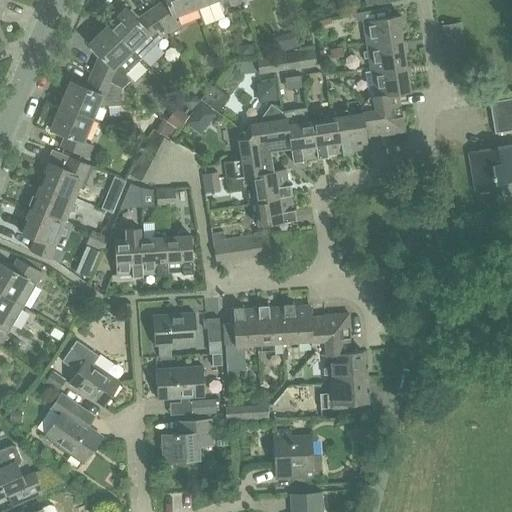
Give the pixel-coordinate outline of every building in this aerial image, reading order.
[(164,0),(150,10),(167,34),(179,26),(173,17),(196,8),(193,0),(164,0)] [(201,18),(241,1),(240,0),(193,0),(196,8),(201,18)] [(155,42),(167,34),(150,10),(137,19),(125,7),(106,25),(139,59),(155,42)] [(367,47),(404,41),(404,40),(402,40),(400,26),(402,25),(400,15),(387,17),(386,9),(355,14),(355,19),(359,21),(363,20),(365,33),(367,47)] [(449,24),(451,36),(464,34),(462,22),(449,24)] [(449,24),(442,25),(449,73),(469,70),(464,34),(451,36),(449,24)] [(131,80),(124,73),(139,59),(106,25),(88,43),(99,55),(91,73),(117,87),(118,86),(122,89),(131,80)] [(276,54),(298,46),(293,32),(271,40),(276,54)] [(371,71),(408,66),(408,65),(406,65),(403,51),(406,50),(404,41),(367,47),(367,51),(362,51),(364,58),(368,58),(371,71)] [(238,56),(255,54),(253,44),(237,46),(238,56)] [(314,49),(305,51),(307,66),(316,64),(314,49)] [(307,66),(305,51),(296,52),(298,67),(307,66)] [(287,53),(290,68),(298,67),(296,52),(287,53)] [(278,55),(281,70),(290,68),(287,53),(278,55)] [(281,70),(278,55),(270,56),(272,71),(281,70)] [(365,72),(369,96),(374,95),(375,97),(397,93),(410,91),(407,75),(410,75),(408,66),(371,71),(365,72)] [(120,88),(117,87),(91,73),(85,87),(69,81),(60,105),(93,119),(96,109),(97,106),(121,105),(120,88)] [(375,97),(374,95),(369,96),(360,108),(361,113),(362,113),(366,136),(380,134),(380,135),(405,132),(401,107),(400,107),(397,93),(375,97)] [(511,98),(489,102),(495,134),(511,130),(511,98)] [(186,123),(200,134),(216,113),(201,102),(186,123)] [(83,142),(93,119),(60,105),(50,129),(65,135),(60,146),(87,157),(92,146),(83,142)] [(291,148),(285,112),(274,105),(260,122),(245,125),(242,130),(236,126),(270,151),(290,148),(291,148)] [(167,121),(178,129),(188,117),(177,109),(167,121)] [(291,148),(290,148),(292,162),(303,161),(302,158),(317,156),(317,159),(318,158),(312,121),(309,121),(307,109),(285,112),(291,148)] [(341,116),(337,117),(343,154),(352,153),(352,150),(368,148),(366,136),(362,113),(361,113),(348,115),(348,110),(341,111),(341,116)] [(343,154),(337,117),(323,119),(323,114),(316,115),(316,120),(312,121),(318,158),(328,157),(328,154),(342,152),(342,155),(343,154)] [(178,130),(164,119),(156,133),(170,141),(178,130)] [(244,177),(250,176),(273,171),(270,151),(236,126),(236,127),(241,131),(237,135),(244,177)] [(511,145),(469,152),(476,193),(497,189),(496,184),(511,180),(511,145)] [(39,186),(74,201),(79,188),(83,189),(93,167),(69,157),(65,169),(48,162),(44,172),(47,173),(41,186),(39,185),(39,186)] [(273,171),(250,176),(252,189),(248,190),(249,197),(253,196),(254,200),(292,194),(290,184),(288,184),(286,169),(273,171)] [(202,175),(203,184),(218,183),(217,172),(202,175)] [(218,183),(203,184),(204,193),(220,190),(219,185),(218,183)] [(125,198),(142,197),(141,189),(133,185),(131,184),(125,198)] [(29,209),(29,210),(64,224),(69,211),(74,213),(77,206),(72,204),(74,201),(39,186),(35,195),(37,196),(31,210),(29,209)] [(174,188),(165,189),(166,204),(175,204),(174,188)] [(157,205),(166,204),(165,189),(156,190),(157,205)] [(292,194),(254,200),(256,214),(251,215),(253,221),(257,221),(258,226),(296,220),(294,210),(292,210),(289,196),(292,195),(292,194)] [(62,228),(64,224),(29,210),(25,218),(27,219),(21,234),(35,240),(30,252),(54,261),(59,249),(55,247),(60,234),(64,236),(67,230),(62,228)] [(132,277),(142,277),(139,239),(141,238),(141,228),(124,229),(125,239),(114,240),(116,276),(131,275),(132,277)] [(85,245),(94,249),(100,235),(91,231),(85,245)] [(178,236),(165,237),(167,275),(168,275),(167,272),(182,271),(182,274),(193,273),(190,235),(185,236),(185,231),(178,231),(178,236)] [(153,238),(141,238),(139,239),(142,277),(142,274),(156,273),(157,276),(167,275),(165,237),(160,237),(160,233),(153,233),(153,238)] [(108,238),(100,235),(94,249),(102,252),(108,238)] [(220,240),(212,241),(216,261),(224,260),(220,240)] [(94,264),(81,258),(75,272),(88,278),(94,264)] [(0,292),(23,306),(36,284),(42,274),(17,259),(11,269),(0,262),(0,292)] [(0,342),(10,329),(23,306),(0,292),(0,342)] [(310,317),(309,305),(293,306),(293,304),(283,304),(283,307),(286,342),(291,342),(291,347),(298,346),(297,341),(310,341),(311,340),(310,317)] [(258,306),(258,308),(261,344),(261,354),(273,353),(272,343),(286,342),(283,307),(268,308),(268,306),(258,306)] [(225,346),(235,345),(240,345),(241,350),(247,349),(247,344),(261,344),(258,308),(243,309),(243,307),(232,308),(234,324),(224,325),(225,346)] [(194,313),(152,315),(154,345),(196,343),(194,313)] [(332,316),(310,317),(311,340),(310,341),(310,346),(315,350),(321,355),(327,354),(350,352),(349,339),(350,338),(348,313),(333,314),(332,316)] [(220,341),(219,318),(206,319),(208,342),(220,341)] [(103,407),(105,404),(108,407),(117,394),(113,392),(120,382),(93,363),(99,354),(76,339),(62,360),(77,370),(68,383),(103,407)] [(328,375),(328,379),(366,377),(366,367),(364,367),(362,351),(350,352),(327,354),(328,368),(323,368),(323,375),(328,375)] [(222,365),(221,353),(211,354),(212,366),(222,365)] [(203,366),(155,369),(157,399),(204,396),(203,366)] [(53,372),(46,383),(59,393),(67,381),(53,372)] [(366,378),(366,377),(328,379),(329,393),(324,393),(325,400),(330,400),(330,408),(343,407),(343,404),(368,402),(367,392),(365,392),(364,378),(366,378)] [(59,414),(44,436),(82,461),(76,470),(77,470),(100,436),(81,423),(88,413),(60,394),(50,408),(59,414)] [(192,402),(193,416),(217,415),(216,401),(192,402)] [(252,405),(242,406),(243,422),(252,421),(268,420),(267,404),(252,405)] [(233,406),(224,407),(225,423),(234,422),(233,406)] [(242,406),(233,406),(234,422),(243,422),(242,406)] [(162,434),(164,461),(198,459),(197,445),(211,444),(210,419),(182,421),(183,422),(185,422),(186,433),(162,434)] [(289,431),(273,432),(275,466),(290,465),(291,477),(320,476),(319,455),(311,455),(310,436),(290,437),(289,431)] [(0,450),(0,496),(14,491),(19,502),(40,492),(32,473),(21,477),(17,467),(18,466),(21,460),(16,448),(11,446),(0,450)] [(321,511),(320,493),(290,495),(291,511),(321,511)]
